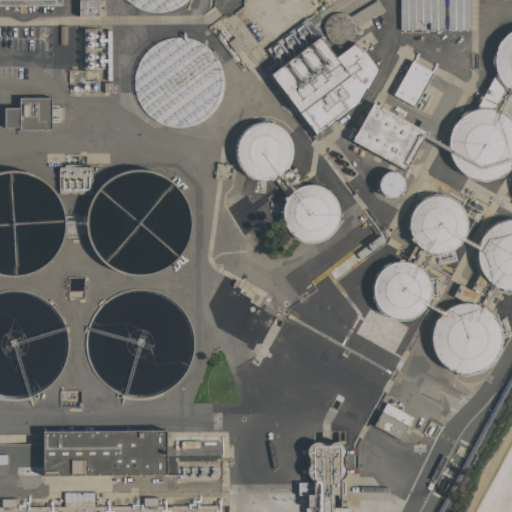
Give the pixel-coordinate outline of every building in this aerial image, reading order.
[(79,15),(79,0),(98,0),(98,15),(79,15)] [(191,0),(191,1),(163,11),(153,11),(125,4),(123,0),(191,0)] [(469,30),(469,0),(399,0),(399,30),(414,31),(414,21),(429,21),(429,30),(469,30)] [(496,46),(502,37),(511,29),(511,28),(511,91),(506,88),(498,80),(494,69),(493,58),(496,46)] [(378,69),(367,88),(366,87),(358,102),(316,134),(270,72),(319,36),(335,57),(355,43),(361,52),(363,50),(378,69)] [(219,110),(184,124),(150,123),(134,86),(135,52),(174,37),(204,37),(220,77),(219,110)] [(413,107),(392,95),(411,60),(432,72),(413,107)] [(51,97),(51,129),(19,130),(19,126),(4,126),(4,108),(19,107),(19,97),(51,97)] [(351,140),(372,102),(425,131),(404,169),(351,140)] [(449,131),(455,121),(464,114),(475,110),(487,110),(498,114),(507,121),(511,128),(511,162),(511,164),(503,173),(493,178),(481,180),(470,178),(459,173),(452,164),(447,153),(446,142),(449,131)] [(288,129),(285,177),(234,173),(238,125),(288,129)] [(380,175),(384,172),(388,171),(393,171),(397,172),(400,175),(403,179),(404,183),(404,188),(402,192),(399,195),(395,197),(391,198),(386,197),(382,195),(379,192),(377,188),(377,183),(378,179),(380,175)] [(337,240),(295,243),(295,232),(286,232),(282,189),(333,186),(337,240)] [(420,200),(425,198),(429,196),(439,196),(448,198),(457,204),(462,211),(465,220),(465,229),(462,238),(456,246),(448,251),(439,253),(430,253),(421,249),(414,243),(409,235),(407,225),(409,216),(413,207),(420,200)] [(321,253),(367,217),(381,234),(335,270),(321,253)] [(479,241),(485,232),(494,225),(505,221),(511,221),(511,290),(504,290),(494,287),(486,280),(480,272),(476,262),(476,252),(479,241)] [(384,266),(389,263),(393,262),(403,261),(412,264),(420,269),(426,277),(429,286),(429,295),(426,304),(420,311),(412,317),(403,319),(394,319),(385,315),(378,309),(373,301),(371,291),(373,281),(377,273),(384,266)] [(433,325),(440,315),(449,308),(460,304),(471,304),(482,308),(492,315),(498,325),(501,336),(500,348),(495,358),(488,366),(479,372),(469,374),(459,374),(449,370),(440,364),(434,355),(431,345),(430,335),(433,325)] [(288,321),(335,347),(312,388),(266,362),(288,321)] [(373,426),(385,402),(411,417),(399,440),(373,426)] [(164,430),(164,474),(43,474),(43,431),(164,430)] [(339,444),(311,444),(311,482),(297,482),(297,495),(317,495),(316,511),(332,511),(332,508),(340,508),(339,444)]
